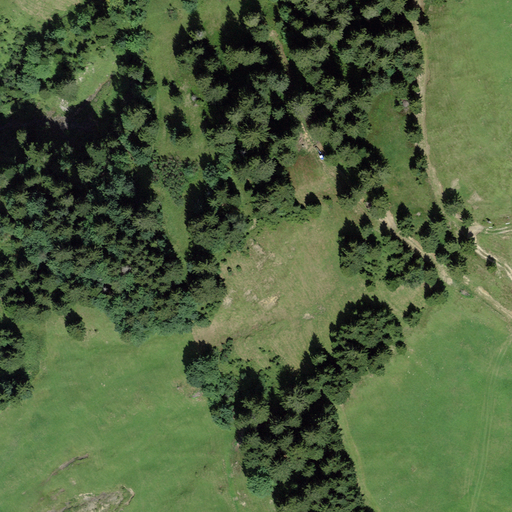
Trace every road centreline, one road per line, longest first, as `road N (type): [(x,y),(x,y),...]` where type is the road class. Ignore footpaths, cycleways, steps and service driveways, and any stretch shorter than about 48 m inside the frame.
road 1 (track): [(511,319),(370,215),(327,167),(293,109),(271,36)]
road 2 (track): [(470,231),(446,211),(426,161),(417,0)]
road 3 (track): [(511,336),(491,382),(471,511)]
